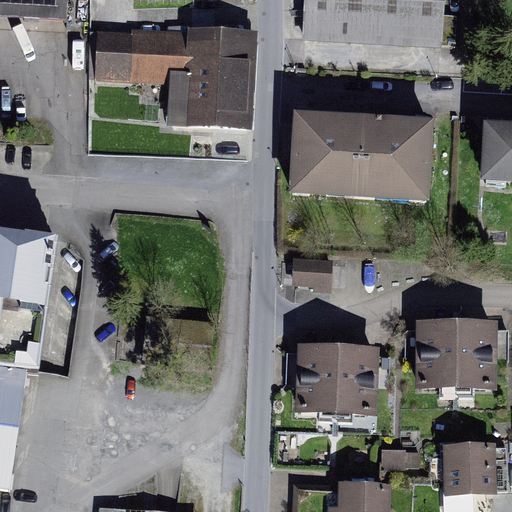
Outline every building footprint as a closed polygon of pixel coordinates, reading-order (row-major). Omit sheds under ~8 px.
[(0,0),(0,28),(59,31),(59,16),(59,0),(0,0)] [(435,0),(294,0),(292,55),(432,62),(435,0)] [(178,87),(180,42),(96,39),(94,83),(178,87)] [(249,133),(253,45),(180,42),(178,87),(176,130),(249,133)] [(511,193),(511,142),(479,141),(476,191),(511,193)] [(288,203),(357,207),(361,147),(292,143),(288,203)] [(357,207),(425,212),(429,152),(361,147),(357,207)] [(0,503),(13,505),(43,261),(0,253),(0,503)] [(294,259),(294,291),(334,292),(334,259),(294,259)] [(412,394),(496,395),(497,339),(412,338),(412,394)] [(290,426),(378,427),(379,362),(291,361),(290,426)] [(408,471),(409,453),(384,452),(383,470),(408,471)] [(441,501),(498,500),(497,454),(441,454),(441,501)] [(329,511),(387,511),(387,498),(329,497),(329,511)]
